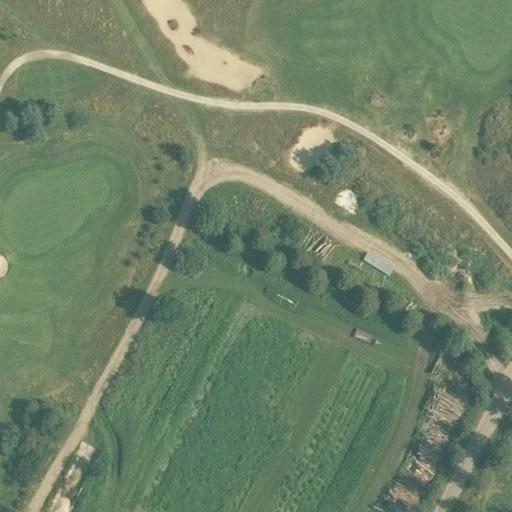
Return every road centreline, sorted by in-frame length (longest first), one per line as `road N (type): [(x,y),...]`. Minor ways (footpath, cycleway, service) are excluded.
road 1 (track): [(511,258),(445,187),(328,111),(218,103),(43,54),(25,55),(0,83)]
road 2 (track): [(30,511),(137,323),(193,189),(190,125),(116,0)]
road 3 (unclassified): [(440,511),(511,369)]
